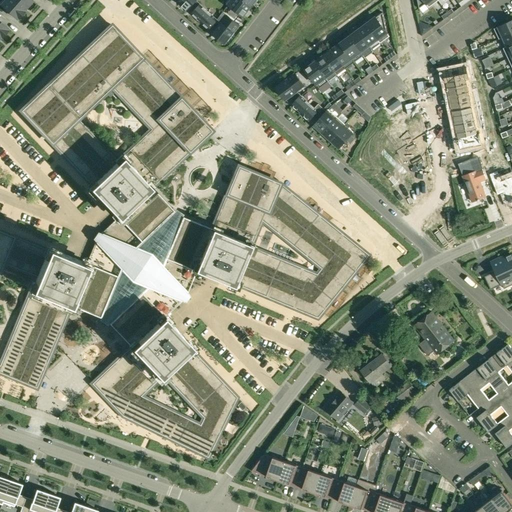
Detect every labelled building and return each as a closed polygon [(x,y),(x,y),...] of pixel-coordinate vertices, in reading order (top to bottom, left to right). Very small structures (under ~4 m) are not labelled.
[(23,10),(24,9),(13,0),(1,0),(0,2),(0,4),(16,19),(17,17),(18,19),(24,12),(23,10)] [(13,0),(24,9),(32,0),(31,0),(13,0)] [(176,0),(187,10),(196,1),(196,0),(176,0)] [(250,7),(240,0),(227,0),(226,3),(243,16),(250,7)] [(429,8),(438,1),(437,0),(417,0),(419,9),(426,4),(429,8)] [(196,1),(187,10),(192,14),(204,25),(204,26),(206,27),(207,28),(208,29),(217,19),(200,5),(196,1)] [(371,21),(366,24),(380,43),(390,36),(387,32),(382,12),(374,18),(372,18),(371,19),(371,21)] [(217,19),(208,29),(213,34),(224,43),(239,25),(227,16),(221,24),(217,19)] [(499,39),(511,32),(511,20),(494,29),(499,39)] [(380,43),(366,24),(358,31),(369,46),(372,50),(380,43)] [(21,111),(91,184),(92,185),(90,188),(118,217),(141,242),(169,216),(174,211),(152,187),(211,132),(211,131),(211,130),(206,125),(112,26),(112,25),(111,26),(111,25),(110,26),(22,110),(22,109),(21,110),(22,110),(21,111)] [(358,31),(349,37),(360,52),(363,56),(365,58),(373,52),(372,50),(369,46),(358,31)] [(511,32),(499,39),(501,38),(505,47),(503,48),(503,49),(511,44),(511,32)] [(349,37),(340,43),(354,62),(363,56),(360,52),(349,37)] [(340,43),(332,50),(346,69),(354,62),(340,43)] [(511,44),(503,49),(508,58),(511,56),(511,44)] [(484,47),(475,49),(477,56),(486,54),(484,47)] [(332,50),(323,56),(334,71),(337,75),(346,69),(332,50)] [(323,56),(314,63),(328,82),(337,75),(334,71),(323,56)] [(490,57),(483,60),(486,68),(493,65),(490,57)] [(319,88),(328,82),(314,63),(309,66),(308,66),(306,67),(306,68),(305,69),(319,88)] [(444,71),(446,82),(467,78),(465,67),(444,71)] [(295,74),(276,88),(285,99),(292,105),(301,96),(296,91),(304,86),(295,74)] [(499,75),(489,80),(492,87),(502,83),(499,75)] [(349,83),(345,86),(348,90),(356,84),(354,80),(353,81),(352,78),(347,81),(349,83)] [(468,78),(467,78),(446,82),(448,90),(467,87),(465,79),(468,78)] [(467,87),(448,90),(450,99),(468,95),(467,87)] [(468,95),(450,99),(452,108),(470,104),(468,95)] [(319,105),(316,109),(301,96),(292,105),(293,106),(294,108),(295,109),(297,109),(314,125),(327,111),(319,105)] [(389,107),(392,111),(401,104),(398,100),(389,107)] [(454,121),(473,117),(471,108),(452,112),(454,121)] [(328,109),(327,111),(314,125),(323,133),(337,117),(328,109)] [(345,124),(337,117),(323,133),(331,140),(345,124)] [(475,126),(473,117),(454,121),(456,129),(475,126)] [(345,124),(331,140),(339,148),(353,132),(349,128),(352,125),(348,122),(346,125),(345,124)] [(458,138),(479,133),(476,133),(475,126),(456,129),(458,138)] [(479,133),(458,138),(460,149),(472,146),(473,154),(484,150),(483,144),(481,144),(479,133)] [(478,158),(459,165),(462,176),(472,202),(478,200),(480,200),(480,199),(485,197),(479,182),(486,179),(482,169),(478,158)] [(180,223),(165,258),(196,271),(234,287),(235,284),(316,318),(317,318),(317,317),(318,318),(318,317),(367,256),(368,256),(367,255),(368,255),(367,254),(279,183),(239,167),(239,166),(238,167),(237,167),(238,167),(212,229),(182,217),(180,223)] [(504,191),(508,203),(511,201),(511,177),(511,176),(501,180),(497,171),(489,174),(497,194),(504,191)] [(95,241),(86,263),(118,276),(103,311),(114,318),(142,292),(165,317),(182,301),(181,300),(187,293),(196,271),(165,258),(180,223),(169,216),(141,242),(118,217),(101,233),(102,234),(96,242),(95,241)] [(0,269),(3,262),(37,276),(0,364),(0,372),(35,388),(36,388),(36,387),(37,387),(71,305),(100,318),(103,311),(118,276),(86,263),(49,247),(48,250),(46,250),(6,233),(0,230),(0,269)] [(504,259),(503,259),(511,277),(511,255),(511,254),(506,256),(507,258),(504,259)] [(496,271),(484,276),(490,290),(502,284),(504,289),(511,284),(511,277),(503,259),(504,259),(503,257),(491,262),(492,264),(496,271)] [(131,347),(97,379),(93,383),(93,384),(93,385),(93,384),(123,416),(207,457),(207,456),(208,457),(208,456),(236,398),(237,398),(236,398),(237,397),(236,397),(191,349),(193,347),(165,317),(142,292),(114,318),(109,323),(131,347)] [(432,312),(415,326),(425,339),(419,344),(428,355),(434,350),(437,354),(454,341),(432,312)] [(511,371),(511,348),(508,344),(488,359),(498,372),(507,365),(511,371)] [(382,355),(361,371),(370,382),(391,366),(382,355)] [(498,372),(488,359),(469,374),(481,389),(489,383),(497,393),(502,389),(508,385),(498,372)] [(428,384),(421,374),(416,378),(423,387),(428,384)] [(479,408),(489,400),(480,389),(481,389),(469,374),(449,390),(459,402),(468,394),(479,408)] [(511,382),(508,385),(502,389),(511,401),(511,382)] [(419,395),(418,394),(410,383),(395,394),(404,406),(419,395)] [(508,415),(511,412),(511,401),(502,389),(497,393),(498,394),(489,401),(489,400),(479,408),(479,409),(474,413),(488,431),(497,424),(490,415),(501,406),(508,415)] [(331,402),(325,409),(338,420),(353,402),(340,391),(334,398),(335,398),(332,403),(331,402)] [(360,398),(355,404),(365,413),(370,407),(360,398)] [(304,407),(300,418),(307,421),(311,412),(304,407)] [(511,412),(508,415),(509,415),(498,424),(497,424),(488,431),(488,432),(492,429),(507,448),(511,443),(511,433),(509,430),(511,427),(511,412)] [(299,418),(296,417),(289,427),(295,430),(299,418)] [(336,430),(330,428),(327,435),(333,437),(336,430)] [(385,431),(376,440),(381,444),(389,436),(385,431)] [(399,447),(401,441),(395,436),(392,445),(399,447)] [(278,480),(285,461),(264,454),(251,471),(278,480)] [(296,486),(303,467),(285,461),(278,480),(296,486)] [(314,493),(321,473),(303,467),(296,486),(314,493)] [(421,478),(427,480),(430,472),(424,470),(421,478)] [(339,480),(321,473),(314,493),(332,499),(339,480)] [(432,481),(439,484),(441,476),(435,474),(432,481)] [(0,504),(1,505),(10,480),(0,476),(0,504)] [(478,479),(477,477),(470,482),(473,486),(479,481),(478,479)] [(350,505),(359,479),(356,486),(339,480),(332,499),(350,505)] [(377,485),(359,479),(350,505),(368,511),(377,485)] [(15,504),(22,507),(25,497),(18,494),(22,484),(10,480),(1,505),(2,505),(3,503),(14,507),(15,504)] [(466,484),(460,489),(463,493),(469,488),(466,484)] [(377,486),(377,485),(368,511),(370,511),(387,511),(392,498),(375,492),(377,486)] [(25,497),(22,507),(20,511),(22,511),(41,511),(48,493),(36,488),(32,499),(25,497)] [(491,496),(503,511),(511,511),(511,509),(511,508),(511,507),(511,502),(501,488),(491,496)] [(62,511),(63,510),(56,508),(60,497),(48,493),(41,511),(62,511)] [(392,498),(387,511),(407,511),(410,505),(413,496),(407,493),(404,502),(392,498)] [(481,503),(488,511),(503,511),(491,496),(481,503)] [(69,511),(68,511),(63,510),(62,511),(83,511),(86,506),(74,501),(69,511)] [(473,511),(488,511),(481,503),(482,505),(473,511)]
